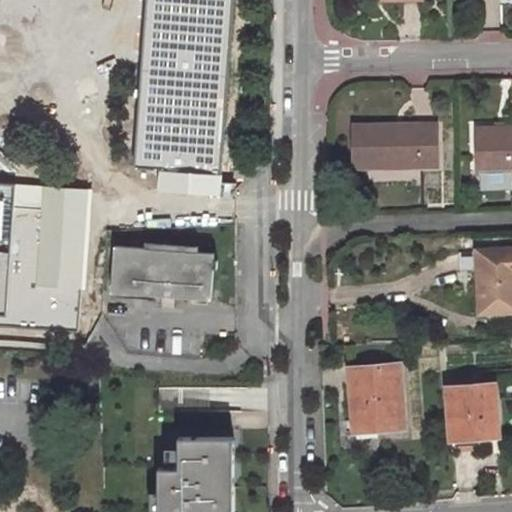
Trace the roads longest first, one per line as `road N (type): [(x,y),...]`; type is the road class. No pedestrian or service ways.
road 1 (residential): [(301,511),(301,60)]
road 2 (unknown): [(17,323),(299,324)]
road 3 (residential): [(511,56),(301,60)]
